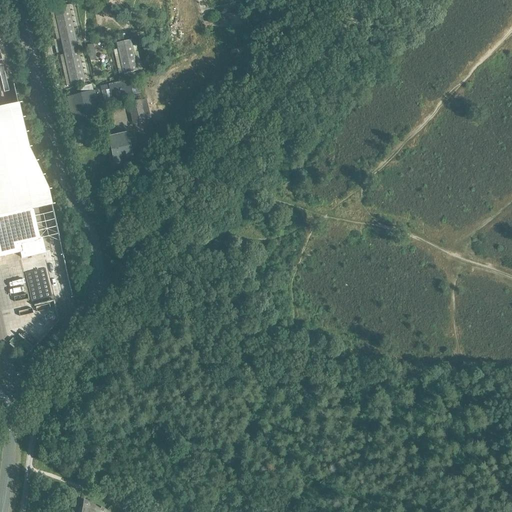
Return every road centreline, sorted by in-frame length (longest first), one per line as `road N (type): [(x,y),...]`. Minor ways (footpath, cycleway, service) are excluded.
road 1 (unclassified): [(96,303),(92,230),(73,198),(21,0)]
road 2 (track): [(186,208),(377,0)]
road 3 (unclassified): [(0,509),(20,387),(96,303)]
